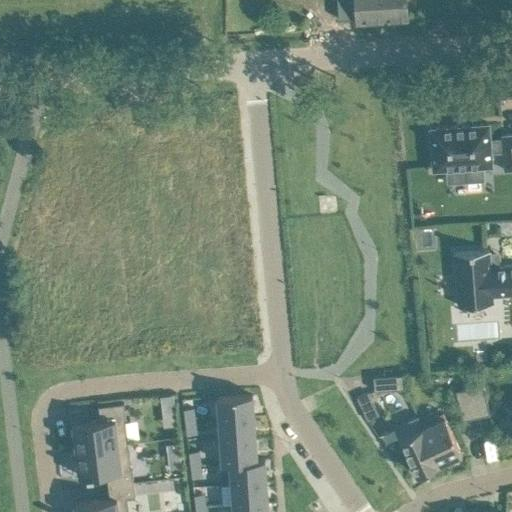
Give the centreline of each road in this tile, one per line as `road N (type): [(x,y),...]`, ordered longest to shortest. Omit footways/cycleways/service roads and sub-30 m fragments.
road 1 (residential): [(286,373),(63,395),(39,428),(48,511)]
road 2 (unclassified): [(256,62),(286,373)]
road 3 (residential): [(256,62),(0,84)]
road 4 (residential): [(511,46),(256,62)]
road 5 (unclassified): [(286,373),(288,401),(361,511)]
